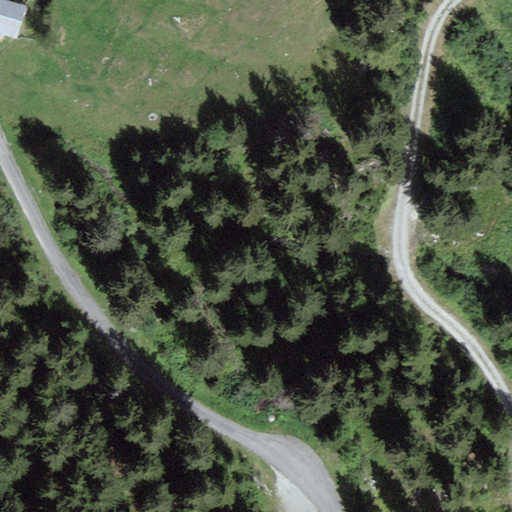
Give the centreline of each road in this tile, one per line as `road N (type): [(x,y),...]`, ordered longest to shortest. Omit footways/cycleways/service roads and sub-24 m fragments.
road 1 (track): [(0,143),(42,233),(108,331),(171,391),(289,467),(332,511)]
road 2 (track): [(511,408),(394,273),(434,19),(459,0)]
